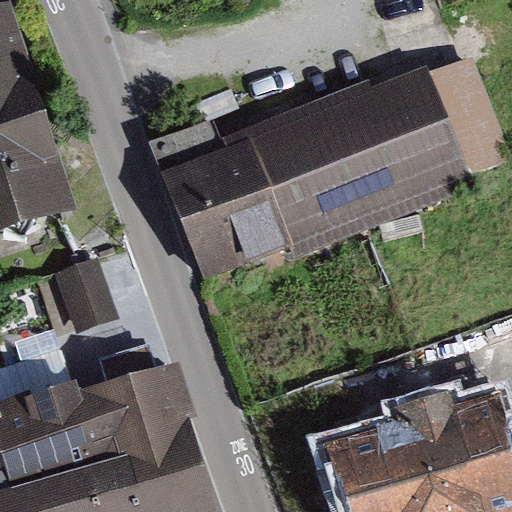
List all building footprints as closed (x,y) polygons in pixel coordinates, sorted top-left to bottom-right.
[(15,14),(0,18),(0,247),(81,222),(15,14)] [(217,123),(151,148),(205,286),(293,253),(297,264),(477,196),(472,182),(511,166),(511,163),(473,64),(432,80),(429,73),(373,95),(370,87),(225,142),(217,123)] [(101,263),(56,278),(76,340),(121,326),(101,263)] [(62,353),(0,375),(0,407),(1,411),(0,411),(0,511),(218,511),(180,373),(78,403),(62,353)] [(511,511),(511,439),(501,403),(458,416),(454,404),(398,421),(402,434),(326,456),(342,511),(511,511)]
